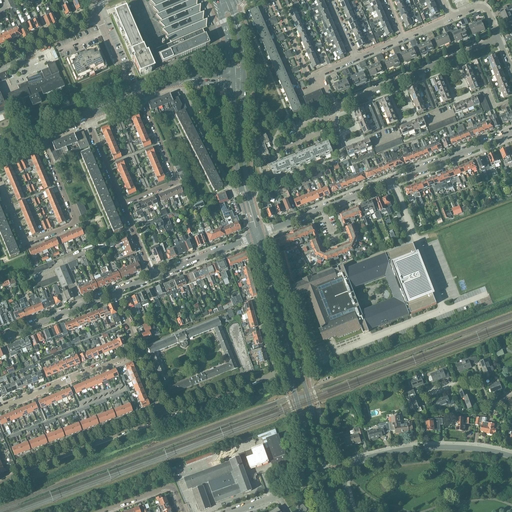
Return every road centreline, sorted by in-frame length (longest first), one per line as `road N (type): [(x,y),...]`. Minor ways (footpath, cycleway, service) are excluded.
road 1 (tertiary): [(336,511),(261,234)]
road 2 (tertiary): [(254,237),(330,511)]
road 3 (residential): [(261,234),(511,132)]
road 4 (residential): [(511,455),(441,447),(358,460),(343,484),(351,511)]
road 5 (residential): [(0,184),(26,242),(72,224),(40,137)]
road 6 (residential): [(162,410),(272,374),(255,299)]
road 7 (residential): [(334,108),(498,37)]
road 8 (residential): [(0,484),(162,410)]
road 9 (tertiary): [(233,79),(235,154),(254,237)]
road 10 (tertiary): [(261,234),(245,169),(244,79)]
road 11 (residential): [(0,407),(138,350)]
road 12 (residential): [(121,204),(174,179),(140,95)]
road 13 (residential): [(0,338),(115,292)]
